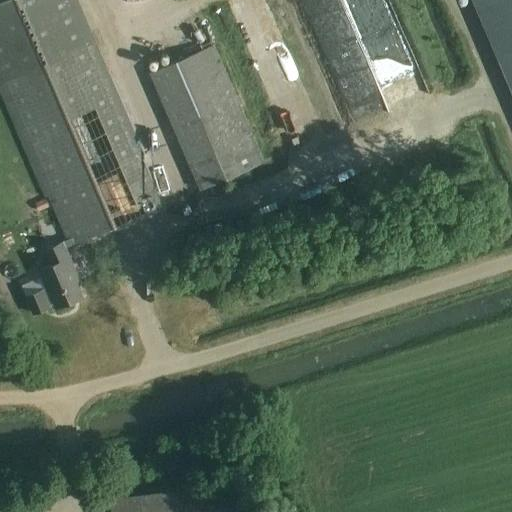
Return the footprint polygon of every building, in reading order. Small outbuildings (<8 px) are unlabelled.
[(56,308),(83,296),(72,272),(75,271),(65,247),(162,206),(73,0),(7,0),(0,3),(0,84),(63,230),(67,240),(45,249),(52,265),(40,270),(47,287),(26,296),(33,314),(54,304),(56,308)] [(380,0),(385,9),(398,3),(396,0),(380,0)] [(511,0),(476,0),(511,83),(511,0)] [(203,182),(267,155),(244,102),(246,102),(218,37),(154,64),(203,182)] [(326,141),(326,109),(289,110),(290,142),(326,141)] [(213,213),(215,218),(222,215),(219,210),(213,213)] [(188,266),(180,267),(182,278),(190,276),(188,266)] [(118,281),(126,322),(140,319),(132,278),(118,281)] [(246,511),(243,481),(111,497),(112,511),(246,511)]
